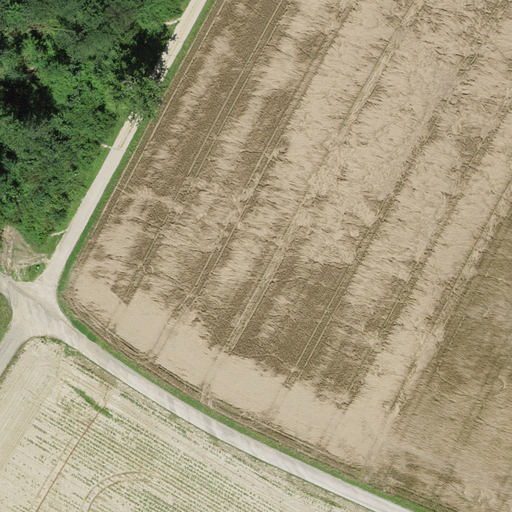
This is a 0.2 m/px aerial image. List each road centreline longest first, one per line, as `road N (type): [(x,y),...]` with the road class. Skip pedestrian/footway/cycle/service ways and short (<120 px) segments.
road 1 (track): [(0,290),(161,402),(391,511)]
road 2 (track): [(205,0),(0,374)]
road 3 (track): [(18,0),(91,85),(141,125)]
